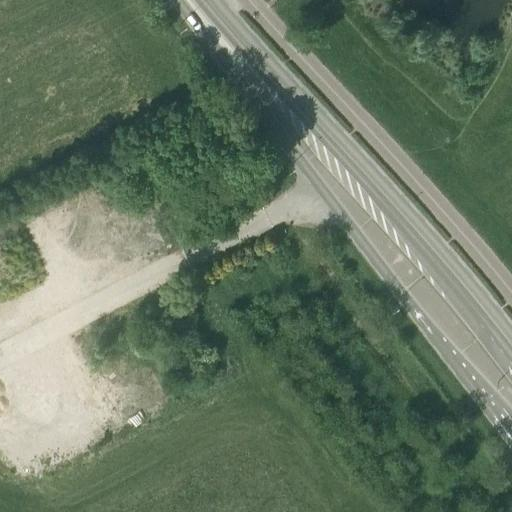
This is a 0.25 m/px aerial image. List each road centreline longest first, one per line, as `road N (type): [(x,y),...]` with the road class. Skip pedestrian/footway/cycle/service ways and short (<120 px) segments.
road 1 (primary): [(208,24),(304,168),(511,439)]
road 2 (primary): [(511,362),(321,136),(208,24)]
road 3 (unclassified): [(511,300),(400,162),(246,0)]
